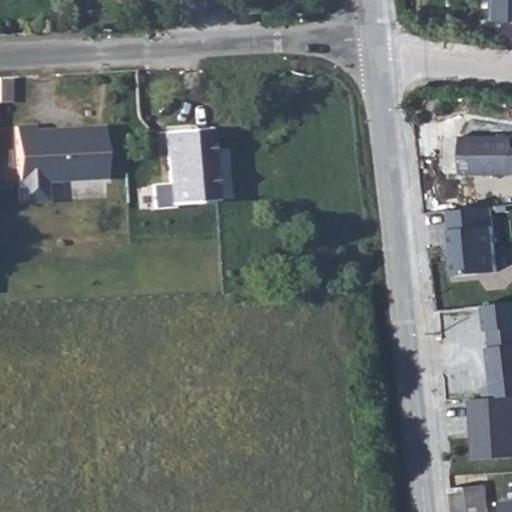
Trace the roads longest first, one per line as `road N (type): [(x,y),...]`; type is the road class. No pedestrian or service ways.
road 1 (tertiary): [(374,62),(426,511)]
road 2 (residential): [(0,59),(372,38)]
road 3 (residential): [(374,62),(511,73)]
